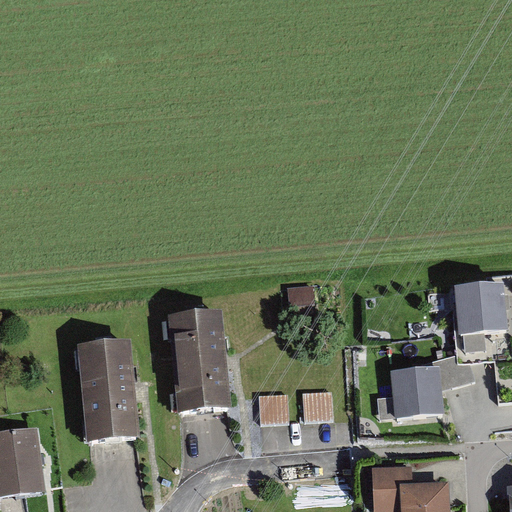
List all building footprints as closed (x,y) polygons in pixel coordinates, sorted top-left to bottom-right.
[(314,289),(288,291),(291,318),(317,315),(314,289)] [(504,289),(457,292),(460,337),(507,334),(504,289)] [(228,319),(169,324),(177,419),(237,414),(228,319)] [(133,346),(82,352),(93,449),(144,444),(133,346)] [(444,372),(389,377),(393,428),(448,424),(444,372)] [(332,395),(303,396),(304,426),(333,425),(332,395)] [(289,397),(260,398),(261,427),(289,426),(289,397)] [(39,431),(0,434),(0,495),(45,491),(39,431)] [(416,470),(377,471),(378,511),(455,511),(454,490),(417,492),(416,470)]
